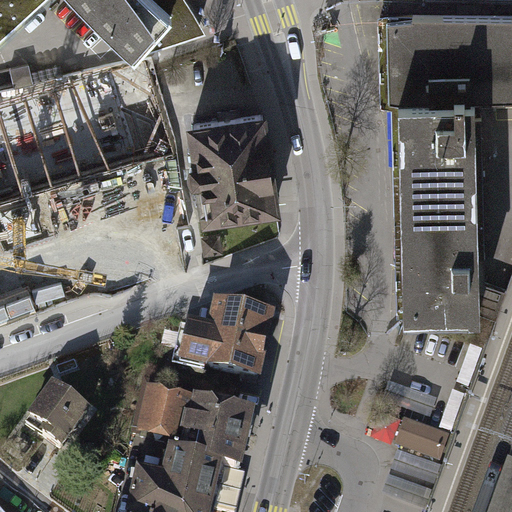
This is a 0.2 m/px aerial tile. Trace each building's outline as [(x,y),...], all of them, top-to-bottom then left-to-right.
[(0,0),(0,40),(17,25),(35,9),(44,0),(79,0),(134,52),(208,31),(187,0),(0,0)] [(511,105),(511,0),(488,0),(390,1),(391,95),(405,94),(408,307),(487,306),(486,244),(475,244),(474,219),(484,219),(483,105),(511,105)] [(0,162),(46,152),(37,110),(86,99),(82,81),(0,98),(0,162)] [(122,131),(123,137),(158,135),(155,88),(94,93),(97,132),(122,131)] [(261,114),(194,124),(208,220),(275,210),(261,117),(261,114)] [(221,235),(202,237),(205,257),(224,254),(221,235)] [(277,321),(215,308),(210,333),(190,329),(190,332),(182,330),(174,369),(181,371),(180,372),(263,389),(277,321)] [(88,412),(54,388),(28,423),(48,437),(47,439),(62,449),(88,412)] [(185,398),(149,390),(137,441),(173,449),(185,398)] [(187,446),(183,462),(210,468),(209,472),(224,476),(244,480),(258,421),(195,406),(191,426),(187,426),(182,445),(187,446)] [(401,422),(381,415),(373,436),(393,444),(401,422)] [(448,438),(407,423),(398,447),(439,462),(448,438)] [(397,452),(391,471),(436,486),(442,467),(397,452)] [(165,485),(139,479),(131,511),(216,511),(224,476),(209,472),(210,468),(183,462),(171,460),(165,485)] [(490,511),(511,511),(511,460),(509,460),(490,511)] [(389,476),(381,497),(424,511),(426,511),(433,492),(389,476)]
